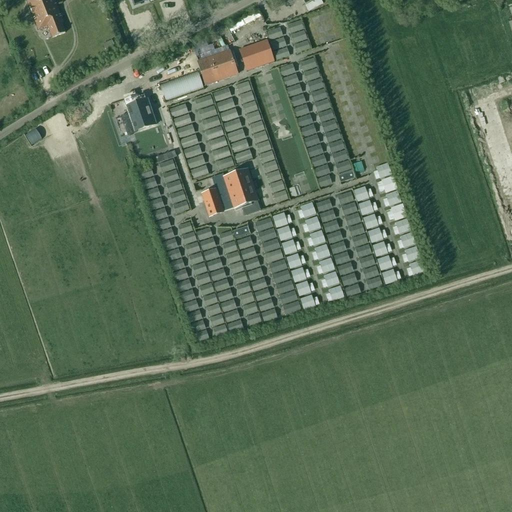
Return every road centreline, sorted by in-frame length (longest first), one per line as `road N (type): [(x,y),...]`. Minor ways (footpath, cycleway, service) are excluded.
road 1 (track): [(0,397),(252,349),(511,269)]
road 2 (unclassified): [(0,135),(248,0)]
